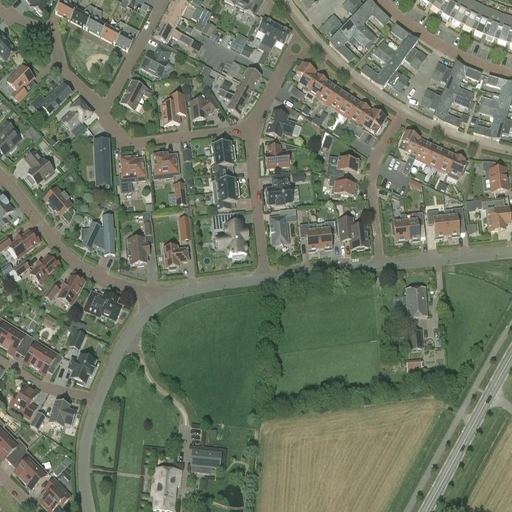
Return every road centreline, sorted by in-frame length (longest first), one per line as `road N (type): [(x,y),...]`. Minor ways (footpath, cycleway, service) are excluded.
road 1 (residential): [(153,306),(65,256),(0,175)]
road 2 (residential): [(245,134),(126,145),(104,114)]
road 3 (residential): [(104,114),(62,72),(44,29),(0,9)]
road 4 (residential): [(264,280),(245,134)]
road 5 (residential): [(379,267),(370,185),(390,135)]
road 6 (residential): [(379,267),(511,254)]
road 7 (tertiary): [(427,511),(490,395)]
road 8 (residential): [(104,114),(164,0)]
